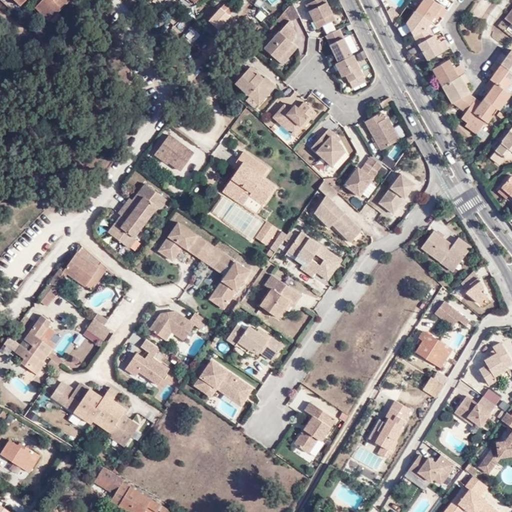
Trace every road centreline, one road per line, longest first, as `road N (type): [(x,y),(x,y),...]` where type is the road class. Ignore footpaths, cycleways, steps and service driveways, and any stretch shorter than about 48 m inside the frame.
road 1 (tertiary): [(349,0),(511,288)]
road 2 (tertiary): [(511,246),(461,176),(365,0)]
road 3 (residential): [(71,227),(161,104),(161,83),(113,0)]
road 4 (residential): [(71,227),(143,286),(140,304),(96,371)]
road 5 (residential): [(0,327),(71,227)]
